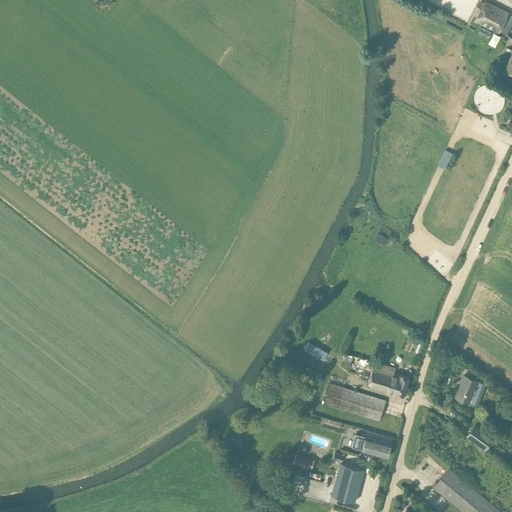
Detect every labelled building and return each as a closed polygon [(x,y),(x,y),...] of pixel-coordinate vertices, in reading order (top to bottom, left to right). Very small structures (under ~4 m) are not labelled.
[(511,16),(484,2),(474,21),(498,34),(499,32),(506,36),(511,23),(511,16)] [(481,27),(478,33),(488,38),(491,32),(481,27)] [(511,54),(503,73),(506,75),(511,78),(511,50),(511,53),(511,54)] [(440,165),(448,168),(454,152),(446,149),(440,165)] [(374,239),(384,244),(387,238),(378,233),(374,239)] [(337,254),(327,273),(358,290),(368,272),(337,254)] [(330,344),(340,327),(328,320),(318,337),(330,344)] [(328,355),(310,344),(305,351),(324,362),(328,355)] [(352,356),(345,354),(343,360),(351,362),(352,356)] [(395,369),(374,363),(367,385),(404,396),(409,378),(393,373),(395,369)] [(400,371),(410,374),(412,366),(406,364),(405,368),(402,367),(400,371)] [(323,402),(370,417),(380,420),(386,401),(346,388),(348,381),(331,375),(323,402)] [(464,375),(455,397),(465,401),(468,402),(476,405),(477,405),(486,384),(480,381),(477,381),(473,379),(464,375)] [(474,425),(465,437),(485,451),(493,439),(474,425)] [(362,450),(378,454),(387,457),(391,443),(366,436),(362,450)] [(344,455),(335,452),(332,460),(341,462),(344,455)] [(311,469),(314,460),(296,453),(293,463),(311,469)] [(331,495),(345,499),(354,502),(363,469),(340,463),(331,495)] [(443,475),(433,487),(441,493),(462,511),(501,511),(459,477),(449,468),(443,475)]
